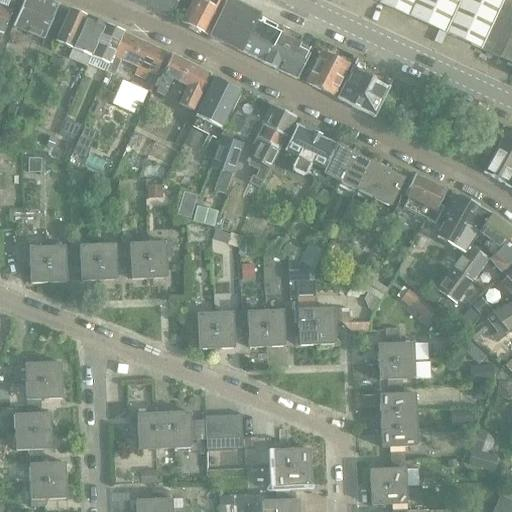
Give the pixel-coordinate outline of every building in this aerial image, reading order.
[(0,0),(0,7),(12,12),(16,0),(0,0)] [(44,40),(58,5),(46,0),(23,0),(12,27),(44,40)] [(183,17),(190,0),(127,0),(131,1),(130,2),(170,18),(173,11),(183,17)] [(206,36),(224,1),(221,0),(192,0),(181,23),(206,36)] [(408,17),(415,0),(380,0),(379,3),(408,17)] [(445,34),(460,0),(415,0),(408,17),(445,34)] [(501,6),(503,0),(460,0),(445,34),(481,50),(501,6)] [(511,64),(511,0),(503,0),(501,6),(481,50),(511,64)] [(296,49),(301,39),(227,2),(210,38),(297,80),(309,56),(296,49)] [(0,35),(2,37),(12,12),(0,7),(0,35)] [(73,50),(87,17),(69,9),(55,42),(73,50)] [(90,58),(105,25),(87,17),(73,50),(69,59),(87,67),(88,64),(90,58)] [(106,73),(123,33),(105,25),(90,58),(88,64),(106,73)] [(129,64),(139,40),(123,33),(106,73),(114,76),(121,60),(129,64)] [(140,78),(154,47),(139,40),(129,64),(137,68),(134,75),(140,78)] [(155,76),(166,53),(154,47),(140,78),(145,80),(148,73),(155,76)] [(333,97),(346,69),(348,66),(320,53),(305,84),(333,97)] [(192,111),(210,75),(171,56),(159,80),(157,80),(154,87),(158,89),(156,93),(164,97),(172,80),(188,87),(179,105),(192,111)] [(350,71),(336,100),(374,119),(392,82),(378,76),(354,64),(350,71)] [(219,129),(239,90),(215,78),(195,117),(196,118),(192,127),(199,131),(204,122),(219,129)] [(284,140),(295,117),(272,106),(261,128),(284,140)] [(13,122),(18,110),(10,107),(5,119),(13,122)] [(77,139),(82,127),(65,120),(59,135),(75,142),(77,139)] [(324,170),(336,146),(319,138),(320,137),(313,134),(312,135),(296,126),(284,151),(297,157),(292,168),(293,174),(301,177),(306,175),(312,165),(324,170)] [(277,154),(284,140),(261,128),(255,141),(277,154)] [(84,129),(78,144),(89,148),(95,134),(84,129)] [(224,194),(241,145),(222,138),(212,166),(221,169),(214,191),(224,194)] [(511,144),(503,139),(483,174),(511,190),(511,144)] [(259,189),(277,154),(255,141),(253,145),(257,147),(248,166),(258,171),(255,178),(252,176),(248,183),(259,189)] [(339,183),(354,154),(337,145),(336,146),(324,170),(318,182),(336,190),(339,183)] [(355,191),(370,162),(354,154),(339,183),(355,191)] [(41,174),(41,159),(29,159),(28,173),(41,174)] [(372,199),(387,170),(370,162),(355,191),(372,199)] [(389,208),(404,179),(387,170),(372,199),(389,208)] [(440,205),(446,191),(415,176),(404,196),(408,198),(402,209),(436,225),(445,207),(440,205)] [(147,187),(147,200),(162,200),(161,186),(147,187)] [(183,193),(177,216),(185,219),(190,220),(197,197),(183,193)] [(478,234),(491,215),(459,197),(436,238),(463,253),(464,254),(470,246),(478,234)] [(350,230),(361,206),(351,200),(338,224),(350,230)] [(213,228),(218,213),(198,207),(193,222),(213,228)] [(511,259),(511,231),(506,225),(491,215),(478,234),(490,243),(486,249),(502,269),(511,259)] [(224,218),(221,232),(236,235),(239,221),(224,218)] [(239,240),(229,237),(215,232),(212,240),(238,249),(239,246),(239,240)] [(116,281),(115,259),(123,259),(122,237),(114,237),(114,245),(97,246),(99,282),(116,281)] [(149,280),(148,244),(130,245),(130,237),(122,237),(123,259),(130,259),(131,280),(149,280)] [(166,279),(166,257),(173,257),(172,243),(148,244),(149,280),(166,279)] [(296,263),(300,256),(302,252),(287,244),(281,254),(296,263)] [(315,271),(324,252),(310,245),(300,264),(315,271)] [(97,246),(72,247),(72,261),(79,261),(80,283),(99,282),(97,246)] [(251,246),(239,246),(239,255),(251,255),(251,246)] [(471,283),(488,259),(470,246),(464,254),(463,253),(451,269),(471,283)] [(72,247),(47,248),(48,284),(66,283),(65,261),(72,261),(72,247)] [(48,284),(47,248),(21,249),(22,263),(29,263),(30,285),(48,284)] [(288,261),(289,282),(297,282),(298,296),(312,296),(312,281),(314,281),(314,273),(288,261)] [(254,266),(241,266),(241,279),(254,279),(254,266)] [(456,304),(471,283),(451,269),(437,290),(429,302),(435,306),(443,295),(456,304)] [(387,288),(366,277),(360,288),(380,300),(387,288)] [(408,292),(400,301),(426,322),(434,312),(408,292)] [(242,298),(242,309),(264,309),(264,298),(242,298)] [(316,346),(315,310),(297,311),(297,303),(290,304),(290,325),(298,325),(298,347),(316,346)] [(284,347),(283,325),(290,325),(290,304),(282,304),(283,311),(265,312),(266,348),(284,347)] [(511,331),(511,310),(508,305),(493,313),(493,314),(486,319),(497,333),(492,337),(497,344),(511,331)] [(216,350),(215,314),(213,314),(213,306),(196,307),(197,315),(189,315),(190,329),(197,329),(198,351),(216,350)] [(334,323),(342,323),(349,323),(348,309),(315,310),(316,346),(334,345),(334,323)] [(266,348),(265,312),(240,313),(241,327),(247,327),(248,349),(266,348)] [(234,349),(233,328),(241,327),(240,313),(215,314),(216,350),(234,349)] [(464,316),(456,327),(464,333),(472,322),(464,316)] [(475,342),(486,332),(480,325),(468,335),(475,342)] [(452,353),(463,341),(450,330),(440,343),(452,353)] [(414,363),(413,344),(399,345),(399,337),(385,338),(386,345),(377,345),(378,364),(414,363)] [(468,341),(461,348),(471,358),(478,352),(468,341)] [(61,382),(60,363),(38,364),(38,357),(24,358),(25,383),(61,382)] [(414,380),(414,363),(378,364),(378,381),(380,381),(380,389),(401,388),(401,380),(414,380)] [(62,399),(61,382),(25,383),(26,408),(40,408),(40,400),(62,399)] [(511,408),(511,386),(497,384),(494,406),(511,408)] [(416,413),(415,394),(401,395),(401,388),(380,389),(381,396),(379,396),(380,414),(416,413)] [(50,433),(49,414),(41,414),(40,408),(26,408),(26,415),(13,416),(14,434),(50,433)] [(472,412),(450,413),(451,427),(472,425),(472,412)] [(198,442),(197,422),(190,422),(189,413),(171,414),(172,450),(191,449),(190,442),(198,442)] [(416,431),(416,413),(380,414),(380,432),(416,431)] [(172,450),(171,414),(153,415),(155,450),(172,450)] [(155,450),(153,415),(136,415),(136,424),(129,424),(130,438),(137,437),(137,451),(155,450)] [(229,441),(228,415),(216,416),(217,441),(229,441)] [(242,440),(241,415),(228,415),(229,441),(242,440)] [(217,441),(216,416),(204,416),(204,421),(197,422),(198,442),(217,441)] [(417,447),(416,431),(380,432),(381,449),(390,448),(391,462),(405,462),(404,448),(417,447)] [(51,450),(50,433),(14,434),(15,452),(28,451),(28,459),(42,458),(42,450),(51,450)] [(480,454),(487,436),(478,433),(472,451),(480,454)] [(310,469),(309,450),(287,451),(287,443),(273,444),(274,470),(310,469)] [(493,475),(497,459),(471,453),(467,468),(493,475)] [(65,483),(64,464),(43,465),(42,458),(28,459),(29,484),(65,483)] [(406,487),(405,462),(391,462),(391,470),(369,471),(370,488),(406,487)] [(311,486),(310,469),(274,470),(275,494),(289,494),(289,487),(311,486)] [(155,472),(139,473),(139,484),(156,484),(155,472)] [(66,500),(65,483),(29,484),(30,509),(44,508),(44,501),(66,500)] [(406,511),(406,487),(370,488),(371,507),(392,506),(392,511),(406,511)] [(171,511),(171,493),(157,493),(157,501),(136,502),(135,511),(171,511)] [(298,511),(298,501),(289,501),(289,494),(275,494),(275,502),(262,502),(262,511),(298,511)] [(232,497),(218,498),(218,511),(235,511),(235,506),(232,506),(232,497)] [(511,511),(511,505),(499,499),(493,511),(511,511)]
